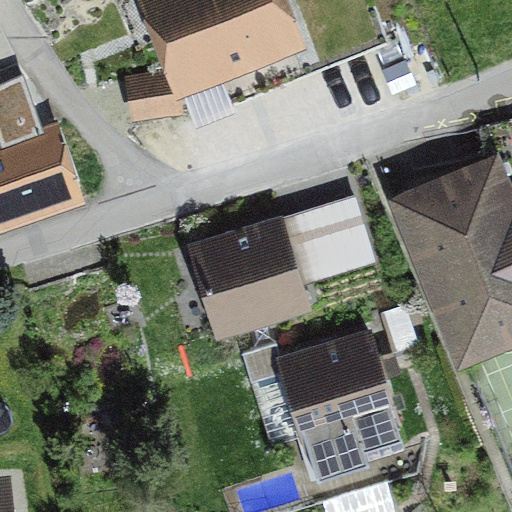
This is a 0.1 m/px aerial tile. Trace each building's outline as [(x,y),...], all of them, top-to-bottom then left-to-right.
[(138,0),(167,74),(125,77),(129,120),(182,117),(181,93),(310,43),(291,0),(138,0)] [(40,130),(22,78),(0,85),(0,233),(84,205),(57,124),(40,130)] [(489,156),(387,196),(458,369),(511,347),(511,176),(500,152),(489,156)] [(292,213),(187,243),(214,334),(319,303),(292,213)] [(367,333),(281,360),(318,477),(375,459),(364,423),(393,414),(367,333)]
